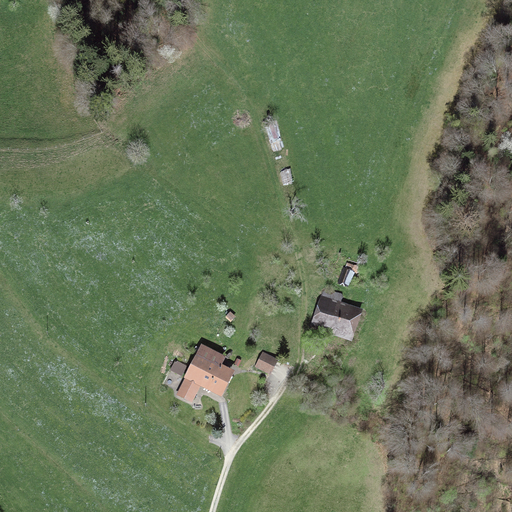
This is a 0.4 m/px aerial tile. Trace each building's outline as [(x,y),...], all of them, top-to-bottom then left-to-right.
[(340,283),(347,286),(352,272),(345,269),(340,283)] [(324,288),(311,329),(326,334),(327,333),(347,340),(355,315),(336,308),(338,303),(340,303),(342,297),(341,294),(324,288)] [(180,394),(191,400),(200,383),(220,393),(230,373),(218,367),(223,358),(204,348),(180,394)] [(264,354),(257,367),(270,374),(277,361),(264,354)] [(176,362),(171,371),(182,377),(187,368),(176,362)]
